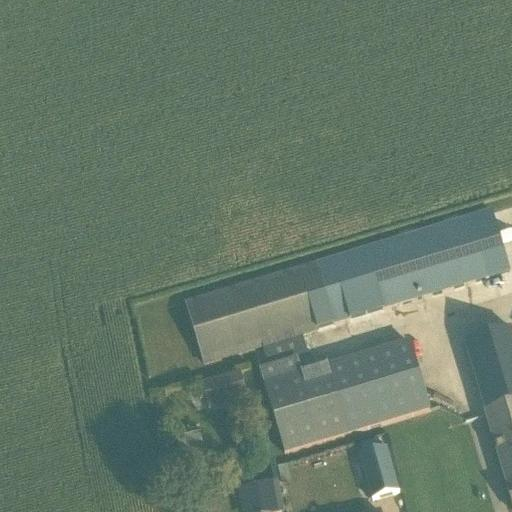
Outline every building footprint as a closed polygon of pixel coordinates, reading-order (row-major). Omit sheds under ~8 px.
[(511,218),(509,208),(316,266),(187,305),(205,365),(262,348),(268,366),(309,354),(303,335),(511,272),(511,218)] [(511,329),(504,332),(465,344),(507,486),(506,486),(511,504),(511,329)] [(410,342),(327,366),(303,374),(298,358),(260,370),(285,455),(348,436),(431,412),(410,342)] [(209,410),(249,399),(242,372),(201,383),(209,410)] [(386,446),(362,453),(375,499),(399,492),(386,446)]
